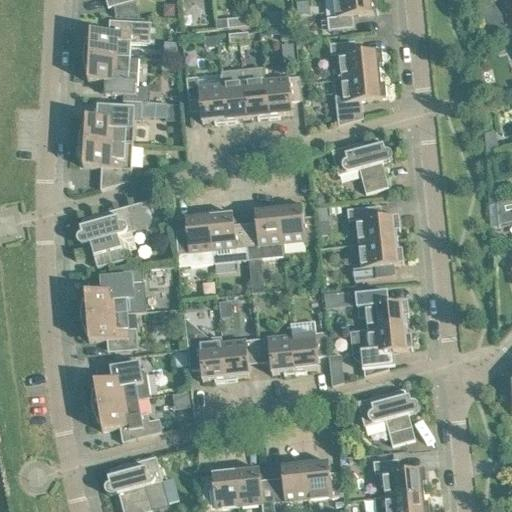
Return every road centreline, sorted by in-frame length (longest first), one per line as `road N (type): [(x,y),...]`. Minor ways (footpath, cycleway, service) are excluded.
road 1 (residential): [(71,466),(457,362)]
road 2 (residential): [(46,215),(429,117)]
road 3 (residential): [(71,466),(51,343),(46,215)]
road 4 (residential): [(457,362),(429,117)]
road 5 (residential): [(46,215),(56,0)]
road 6 (residential): [(468,511),(458,386)]
